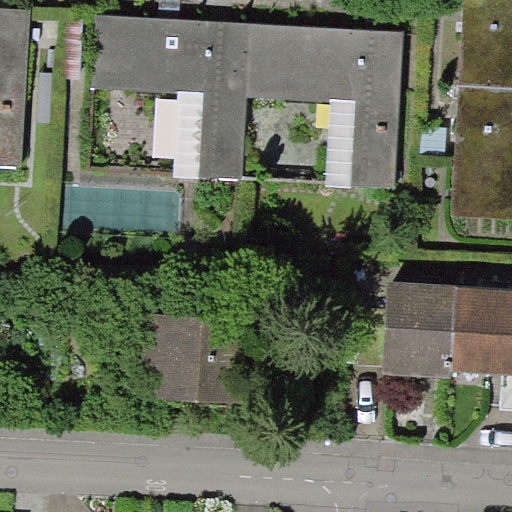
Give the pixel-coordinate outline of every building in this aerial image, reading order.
[(511,99),(511,0),(458,0),(453,96),(511,99)] [(0,175),(14,176),(19,93),(23,22),(0,20),(0,175)] [(83,97),(194,104),(189,187),(233,189),(238,106),(242,34),(87,25),(83,97)] [(238,106),(349,113),(344,195),(387,198),(392,115),(396,43),(242,34),(238,106)] [(511,229),(511,99),(453,96),(445,225),(511,229)] [(453,300),(381,296),(379,321),(356,320),(353,371),(448,377),(453,300)] [(448,377),(495,379),(492,415),(511,416),(511,303),(453,300),(448,377)] [(231,332),(131,327),(129,366),(155,367),(153,412),(227,415),(231,332)]
